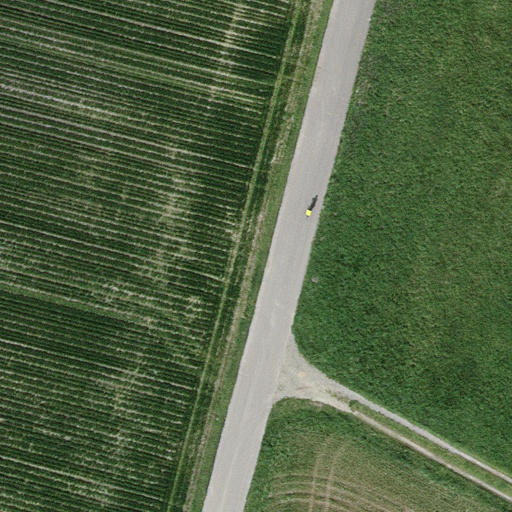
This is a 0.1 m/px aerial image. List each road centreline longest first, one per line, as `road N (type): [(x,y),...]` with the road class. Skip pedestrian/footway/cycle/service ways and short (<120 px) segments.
road 1 (unclassified): [(357,0),(222,511)]
road 2 (track): [(262,355),(511,490)]
